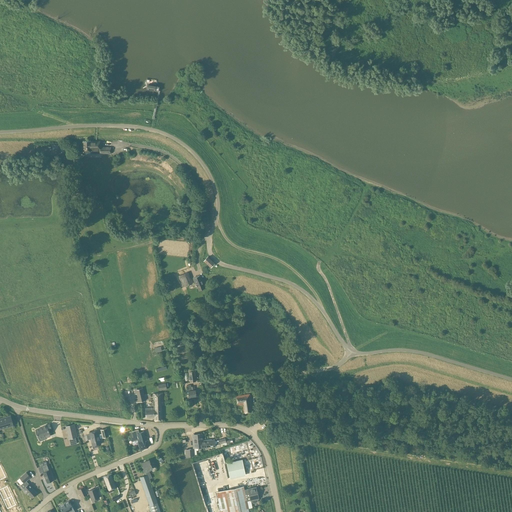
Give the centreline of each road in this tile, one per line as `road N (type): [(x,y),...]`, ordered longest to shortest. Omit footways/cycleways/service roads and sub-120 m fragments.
road 1 (unclassified): [(351,354),(302,290),(212,257),(216,194),(183,144),(114,125),(0,132)]
road 2 (unclassified): [(511,379),(417,351),(351,354)]
road 3 (unclassified): [(160,426),(26,409),(0,398)]
road 4 (residential): [(33,511),(77,480),(154,448),(160,426)]
road 5 (track): [(215,218),(236,247),(300,276),(323,311)]
road 6 (unclassified): [(249,430),(276,386),(351,354)]
